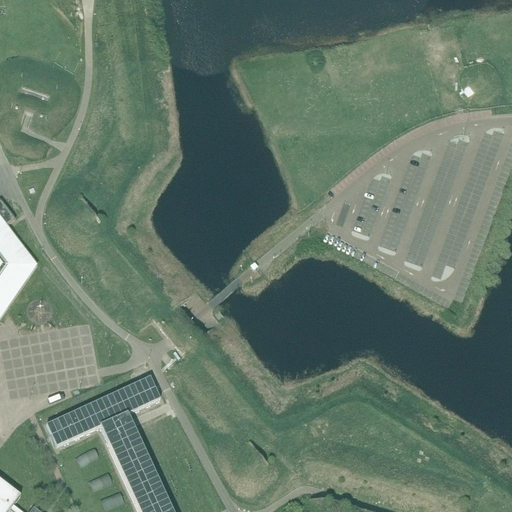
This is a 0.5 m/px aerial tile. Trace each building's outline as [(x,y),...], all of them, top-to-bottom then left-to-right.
[(6,229),(15,222),(0,202),(0,319),(8,309),(8,308),(6,306),(24,278),(27,280),(28,280),(36,267),(27,256),(26,256),(24,257),(3,230),(5,228),(6,229)] [(172,344),(193,326),(190,322),(188,321),(168,338),(169,340),(172,344)] [(137,511),(170,511),(129,416),(161,401),(152,379),(48,426),(57,448),(101,428),(137,511)] [(37,447),(36,444),(35,442),(34,440),(29,442),(33,452),(38,449),(37,447)] [(0,511),(18,511),(13,508),(20,499),(0,484),(0,511)]
